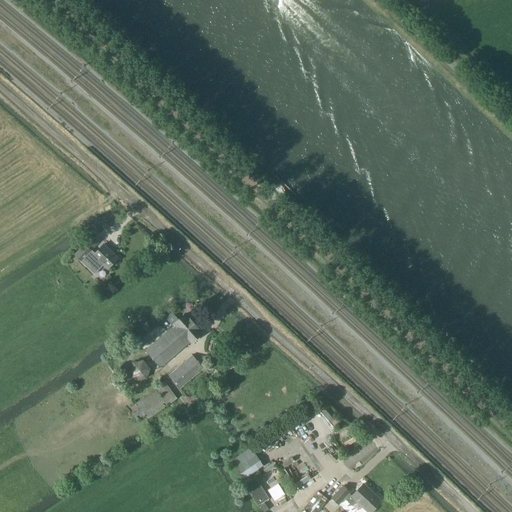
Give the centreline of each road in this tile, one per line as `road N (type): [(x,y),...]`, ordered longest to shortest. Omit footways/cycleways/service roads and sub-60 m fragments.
road 1 (unclassified): [(472,511),(0,86)]
road 2 (unclassified): [(511,428),(57,0)]
road 3 (unclassified): [(511,120),(384,0)]
